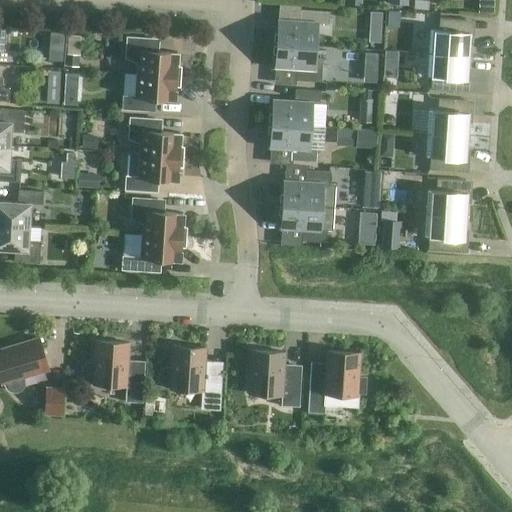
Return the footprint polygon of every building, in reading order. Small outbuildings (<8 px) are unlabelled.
[(419,0),(414,0),(414,10),(429,10),(429,0),(419,0)] [(478,3),(478,12),(493,13),(494,4),(478,3)] [(329,24),(330,12),(301,10),(300,22),(278,21),(277,44),(316,46),(318,24),(329,24)] [(371,12),(370,26),(382,27),(383,13),(371,12)] [(465,32),(466,20),(440,18),(439,30),(434,30),(430,30),(429,53),(470,56),(471,45),(469,45),(470,32),(465,32)] [(180,76),(180,67),(178,67),(179,53),(152,51),(153,39),(127,37),(126,58),(138,63),(137,73),(135,73),(135,74),(181,77),(181,76),(180,76)] [(315,59),(316,46),(277,44),(275,67),(297,68),(296,80),(321,82),(323,59),(315,59)] [(63,61),(64,50),(50,49),(49,60),(63,61)] [(386,51),(385,60),(398,60),(399,51),(386,51)] [(377,65),(378,53),(365,52),(364,64),(377,65)] [(470,67),(470,56),(429,53),(427,76),(431,77),(432,77),(431,89),(461,91),(462,79),(467,79),(468,67),(470,67)] [(66,66),(79,67),(80,55),(67,54),(66,66)] [(48,87),(60,87),(60,83),(60,76),(61,71),(48,71),(48,87)] [(79,74),(66,73),(65,85),(78,86),(79,74)] [(181,77),(135,74),(137,75),(136,97),(124,96),(123,109),(148,111),(149,98),(176,100),(177,86),(179,86),(180,77),(181,77)] [(0,78),(0,100),(9,102),(10,89),(2,88),(3,79),(0,78)] [(320,104),(321,91),(295,90),(295,102),(273,101),(272,124),(311,126),(313,104),(320,104)] [(464,112),(465,100),(439,98),(438,111),(429,110),(428,134),(469,136),(470,125),(468,125),(469,113),(464,112)] [(23,133),(25,110),(0,108),(0,145),(10,146),(11,132),(23,133)] [(359,122),(376,123),(376,114),(360,113),(359,122)] [(183,157),(183,148),(181,147),(181,134),(155,132),(155,119),(130,118),(129,138),(141,143),(140,154),(138,154),(184,157),(183,157)] [(325,127),(311,126),(272,124),(270,146),(292,148),(291,160),(316,162),(317,149),(324,150),(326,127),(325,127)] [(340,129),(339,147),(356,147),(357,130),(340,129)] [(468,147),(469,136),(428,134),(426,157),(430,157),(431,157),(430,170),(460,172),(461,159),(466,160),(467,147),(468,147)] [(82,147),(97,148),(97,135),(83,135),(82,147)] [(9,159),(10,146),(0,145),(0,181),(20,182),(21,160),(9,159)] [(65,178),(74,178),(75,153),(67,152),(65,178)] [(184,158),(184,157),(138,154),(138,155),(140,155),(138,177),(126,177),(125,189),(151,191),(151,179),(178,180),(179,167),(182,167),(183,158),(184,158)] [(331,184),(331,172),(306,170),(305,183),(284,181),(283,204),(334,208),(335,185),(331,184)] [(94,174),(79,173),(78,188),(93,189),(94,174)] [(463,192),(464,180),(437,178),(436,191),(428,190),(426,214),(468,216),(468,205),(467,205),(468,193),(463,192)] [(43,205),(44,192),(18,190),(18,203),(0,201),(0,225),(29,227),(30,204),(43,205)] [(364,196),(363,208),(379,209),(380,196),(364,196)] [(185,237),(186,228),(183,228),(184,214),(157,212),(158,200),(133,198),(131,218),(143,224),(143,234),(140,234),(187,237),(185,237)] [(332,231),(334,208),(283,204),(281,227),(302,229),(302,241),(327,243),(328,230),(332,231)] [(467,227),(468,216),(426,214),(425,237),(428,237),(429,237),(428,250),(459,252),(460,239),(464,240),(465,227),(467,227)] [(399,249),(401,221),(383,220),(381,248),(399,249)] [(28,241),(29,227),(0,225),(0,248),(15,250),(14,262),(39,264),(41,242),(28,241)] [(186,238),(187,237),(140,234),(140,235),(142,235),(141,258),(123,256),(122,269),(153,271),(154,259),(181,261),(182,247),(185,247),(185,238),(186,238)] [(24,383),(23,378),(49,370),(39,338),(0,349),(0,379),(2,384),(6,383),(8,388),(12,391),(17,391),(22,388),(24,383)] [(96,341),(94,364),(89,364),(85,367),(83,372),(84,377),(88,380),(93,381),(93,384),(126,386),(125,402),(143,403),(144,379),(127,378),(129,343),(96,341)] [(173,346),(171,368),(166,369),(162,372),(160,377),(161,382),(165,385),(170,386),(170,389),(203,391),(202,408),(219,409),(221,375),(205,374),(206,348),(173,346)] [(281,406),(300,407),(302,373),(284,372),(285,352),(252,350),(249,394),(282,396),(281,406)] [(361,353),(327,351),(325,376),(312,375),(309,412),(323,412),(325,394),(358,397),(358,393),(365,394),(366,378),(359,377),(361,353)] [(45,414),(62,415),(64,389),(47,388),(45,414)] [(402,423),(413,424),(414,418),(414,415),(403,414),(402,423)]
